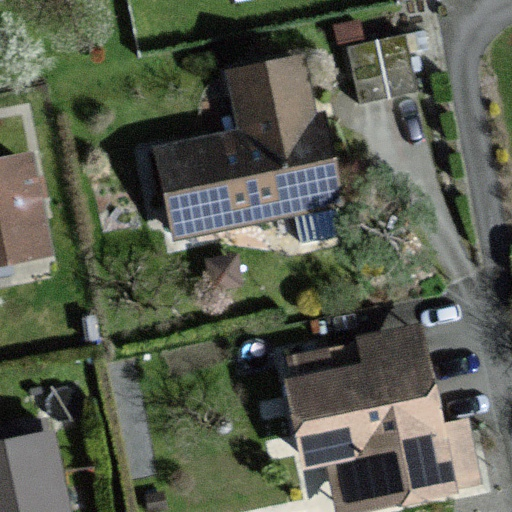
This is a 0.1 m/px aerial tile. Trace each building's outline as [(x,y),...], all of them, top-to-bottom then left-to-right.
[(350,32),(358,91),(417,83),(409,24),(350,32)] [(162,147),(181,233),(347,197),(328,112),(313,116),(300,56),(233,71),(246,129),(162,147)] [(33,153),(0,159),(0,260),(53,250),(33,153)] [(297,376),(292,377),(310,465),(332,460),(342,511),(350,511),(460,490),(459,485),(483,480),(470,420),(445,425),(424,324),(362,337),(363,341),(293,356),(297,376)] [(0,511),(72,511),(54,431),(0,443),(0,511)]
